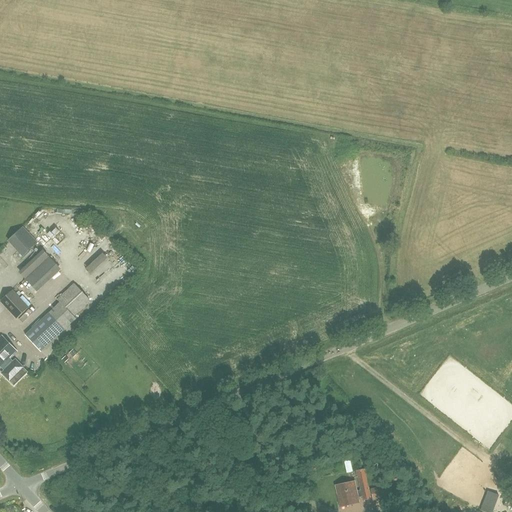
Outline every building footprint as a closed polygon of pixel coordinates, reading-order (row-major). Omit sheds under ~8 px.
[(56,226),(50,234),(56,238),(61,230),(56,226)] [(34,246),(20,230),(9,240),(23,256),(34,246)] [(101,243),(81,256),(92,275),(113,262),(101,243)] [(25,278),(37,292),(62,270),(49,257),(25,278)] [(74,316),(90,301),(75,285),(58,300),(60,302),(25,335),(40,351),(76,318),(74,316)] [(16,319),(29,307),(13,290),(0,302),(16,319)] [(8,360),(17,351),(2,337),(0,338),(0,367),(2,366),(6,370),(5,371),(5,375),(8,378),(12,378),(19,370),(23,367),(16,360),(14,362),(12,361),(11,362),(8,360)] [(69,354),(73,358),(78,354),(73,349),(69,354)] [(357,491),(355,481),(336,485),(339,502),(343,501),(344,506),(359,503),(358,498),(362,497),(363,500),(371,499),(365,470),(357,471),(361,490),(357,491)] [(410,502),(407,508),(404,511),(416,511),(419,507),(410,502)]
